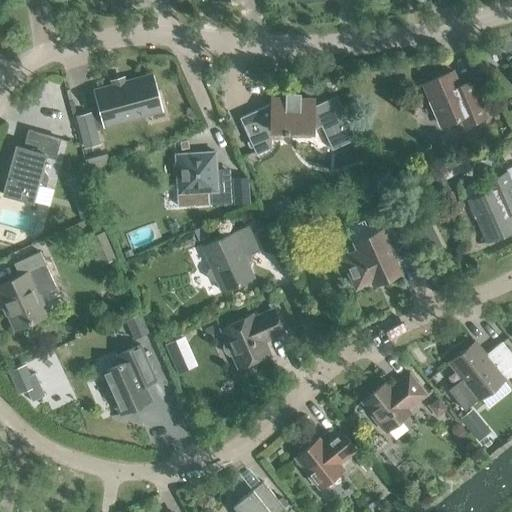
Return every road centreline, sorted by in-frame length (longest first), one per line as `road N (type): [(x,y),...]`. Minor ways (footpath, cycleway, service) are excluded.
road 1 (residential): [(511,278),(349,349),(235,460),(183,478),(99,478),(53,460),(0,413)]
road 2 (residential): [(0,86),(44,57),(99,41),(387,38),(511,12)]
